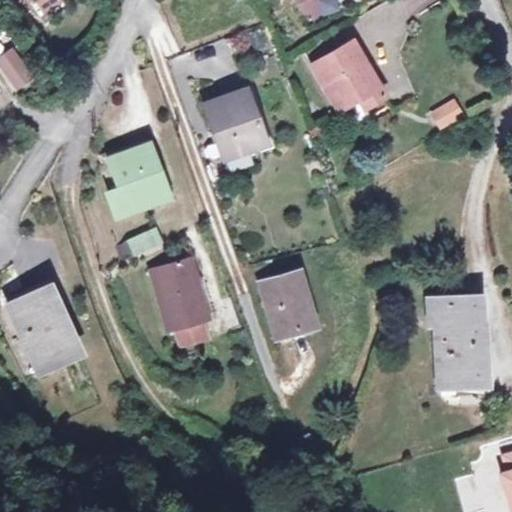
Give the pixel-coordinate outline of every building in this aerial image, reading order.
[(292,0),(302,24),(321,16),(315,0),(292,0)] [(386,97),(352,41),(311,66),(339,113),(360,100),(366,109),(386,97)] [(0,54),(0,68),(12,91),(32,81),(15,47),(0,54)] [(246,91),(202,107),(222,162),(266,146),(246,91)] [(428,112),(439,130),(463,115),(452,97),(428,112)] [(102,157),(115,192),(119,190),(109,162),(147,147),(145,140),(102,157)] [(147,147),(109,162),(119,190),(115,192),(108,194),(117,218),(169,198),(149,146),(147,147)] [(154,229),(125,243),(132,258),(161,244),(154,229)] [(191,260),(150,273),(169,333),(174,331),(180,348),(206,340),(201,323),(210,320),(204,303),(197,279),(191,260)] [(299,273),(259,285),(275,338),(316,327),(299,273)] [(202,278),(197,279),(204,303),(209,301),(202,278)] [(43,287),(6,305),(38,375),(80,356),(61,315),(57,318),(43,287)] [(481,296),(427,300),(427,328),(433,328),(436,389),(485,386),(481,296)] [(511,511),(511,453),(502,456),(507,472),(500,475),(511,511)] [(454,479),(461,511),(473,511),(481,510),(472,474),(454,479)]
